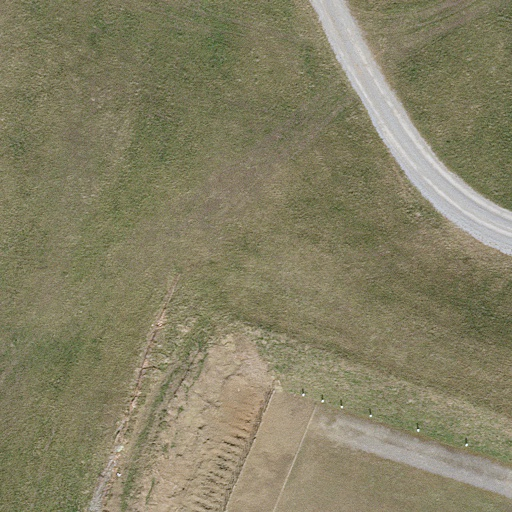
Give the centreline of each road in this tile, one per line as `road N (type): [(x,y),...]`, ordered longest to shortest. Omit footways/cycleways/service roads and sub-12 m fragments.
road 1 (track): [(511,232),(445,191),(412,155),(330,0)]
road 2 (track): [(511,482),(313,418)]
